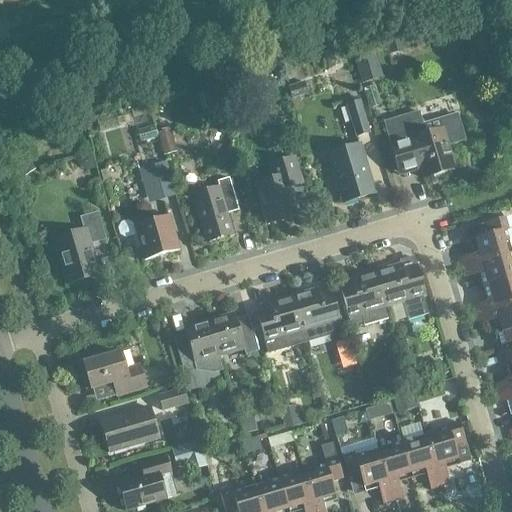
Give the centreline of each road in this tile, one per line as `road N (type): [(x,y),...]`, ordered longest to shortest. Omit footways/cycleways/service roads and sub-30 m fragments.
road 1 (residential): [(507,511),(428,247),(409,227),(38,334)]
road 2 (residential): [(90,511),(38,334)]
road 3 (residential): [(41,511),(0,371)]
